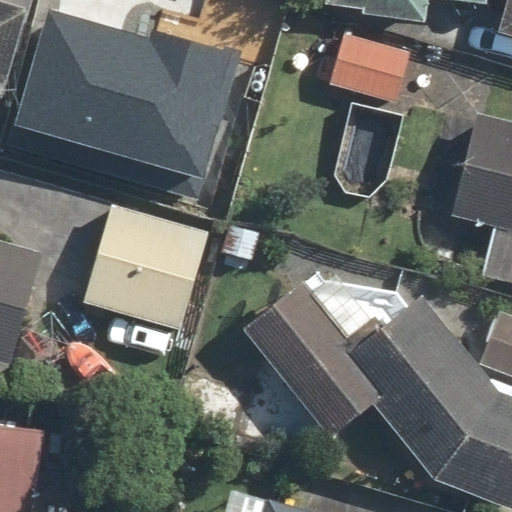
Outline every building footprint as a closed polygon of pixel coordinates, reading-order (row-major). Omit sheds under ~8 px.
[(0,0),(0,129),(6,131),(43,0),(0,0)] [(330,0),(330,1),(369,6),(368,11),(431,20),(434,0),(483,0),(491,1),(491,0),(330,0)] [(55,9),(19,136),(197,185),(237,42),(153,18),(148,35),(55,9)] [(418,51),(346,29),(330,83),(401,105),(418,51)] [(511,118),(483,111),(457,213),(499,223),(486,275),(511,281),(511,118)] [(221,227),(118,197),(88,300),(191,330),(221,227)] [(0,361),(12,365),(46,246),(0,232),(0,361)] [(357,337),(310,275),(246,322),(331,435),(381,398),(385,405),(389,412),(394,418),(398,425),(403,431),(408,437),(413,443),(419,448),(424,454),(430,459),(436,464),(442,469),(449,474),(455,478),(462,482),(469,486),(476,490),(483,493),(490,496),(497,499),(505,502),(511,504),(511,383),(508,381),(503,377),(497,373),(491,368),(486,363),(480,359),(475,354),(470,348),(466,343),(461,337),(457,332),(452,326),(448,320),(445,314),(441,307),(438,301),(435,294),(433,289),(357,337)] [(511,310),(502,307),(484,361),(511,370),(511,310)] [(0,511),(23,511),(37,398),(0,393),(0,511)] [(329,511),(274,496),(273,498),(239,489),(232,511),(329,511)]
